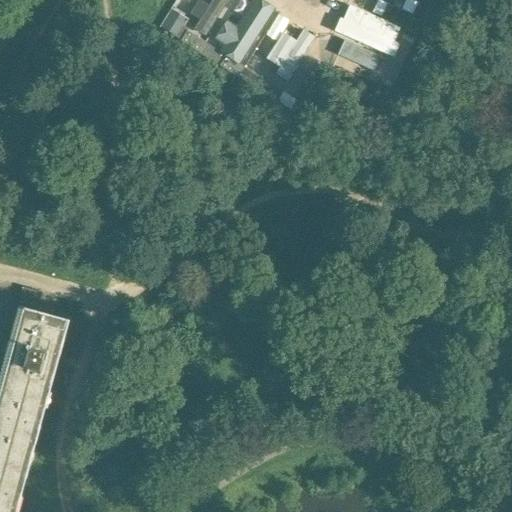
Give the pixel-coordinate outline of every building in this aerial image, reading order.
[(194,33),(206,40),(231,0),(214,0),(210,8),(200,2),(190,19),(199,25),(194,33)] [(215,43),(224,49),(222,51),(246,67),(279,16),(255,0),(237,29),(228,23),(215,43)] [(419,0),(413,15),(424,20),(432,0),(419,0)] [(395,47),(402,32),(349,8),(342,23),(395,47)] [(415,39),(424,20),(413,15),(404,34),(415,39)] [(171,35),(181,41),(186,32),(177,26),(171,35)] [(181,41),(199,52),(205,42),(187,31),(186,32),(181,41)] [(264,63),(281,74),(298,46),(281,35),(264,63)] [(381,56),(344,40),(338,55),(374,71),(381,56)] [(220,65),(238,77),(244,67),(226,55),(220,65)] [(238,77),(259,90),(265,80),(244,67),(238,77)] [(259,90),(277,101),(283,91),(265,80),(259,90)] [(0,511),(14,511),(68,319),(37,311),(42,292),(23,287),(16,312),(17,312),(9,341),(7,341),(5,341),(3,342),(1,343),(0,344),(0,349),(7,351),(0,375),(0,511)]
